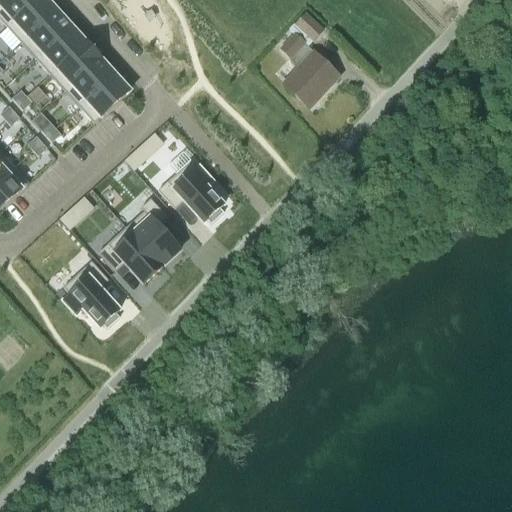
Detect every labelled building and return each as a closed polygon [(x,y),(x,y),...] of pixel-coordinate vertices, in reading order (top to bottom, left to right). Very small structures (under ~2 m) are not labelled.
[(5,0),(0,5),(0,23),(6,30),(39,0),(5,0)] [(39,0),(6,30),(20,46),(56,14),(42,0),(39,0)] [(56,14),(20,46),(35,62),(70,30),(56,14)] [(322,34),(304,17),(295,28),(312,44),(322,34)] [(70,30),(35,62),(49,78),(85,46),(84,46),(70,30)] [(308,112),(339,80),(293,37),(280,52),(290,61),(289,63),(298,71),(282,87),(308,112)] [(85,46),(49,78),(64,94),(99,62),(100,63),(101,62),(85,45),(84,46),(85,46)] [(99,62),(64,94),(78,110),(114,78),(100,63),(99,62)] [(114,78),(78,110),(94,127),(129,95),(114,78)] [(20,94),(11,102),(17,108),(26,100),(20,94)] [(26,100),(17,108),(22,114),(31,106),(26,100)] [(8,110),(0,117),(0,118),(5,124),(14,116),(8,110)] [(14,116),(5,124),(10,130),(19,122),(14,116)] [(49,126),(40,134),(46,140),(55,132),(49,126)] [(55,132),(46,140),(51,146),(60,138),(55,132)] [(36,140),(27,148),(32,154),(41,146),(36,140)] [(41,146),(32,154),(38,160),(47,152),(41,146)] [(0,156),(0,155),(0,183),(14,171),(0,156)] [(175,178),(157,194),(174,213),(183,205),(203,227),(207,223),(210,227),(223,216),(219,212),(223,209),(205,190),(211,184),(192,163),(191,164),(182,155),(167,169),(175,178)] [(133,156),(124,164),(134,174),(142,167),(133,156)] [(14,171),(0,183),(0,211),(28,186),(14,171)] [(144,215),(125,231),(161,270),(162,269),(179,253),(158,230),(167,221),(150,203),(141,211),(144,215)] [(64,218),(59,223),(66,231),(69,234),(74,230),(64,218)] [(125,231),(98,256),(115,275),(124,267),(143,288),(162,270),(162,269),(161,270),(125,231)] [(91,265),(62,291),(69,298),(63,303),(76,318),(82,312),(99,332),(103,328),(106,332),(119,321),(115,317),(119,314),(99,292),(108,284),(91,265)]
